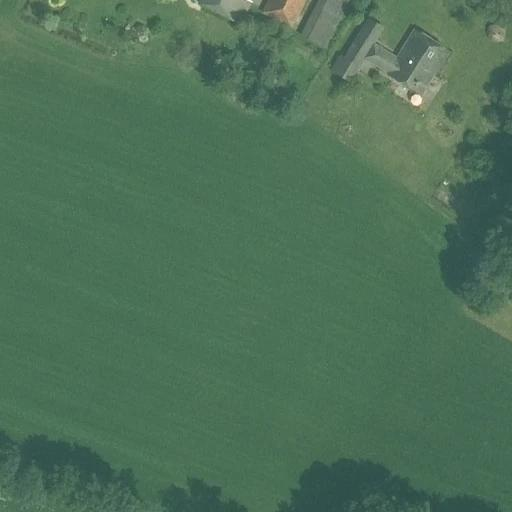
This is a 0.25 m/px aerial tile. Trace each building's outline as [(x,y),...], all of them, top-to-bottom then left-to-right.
[(195,0),(241,23),(252,2),(248,0),(195,0)] [(268,0),(262,13),(293,29),(307,0),(268,0)] [(318,0),(301,36),(325,49),(350,0),(318,0)] [(367,59),(422,95),(427,88),(426,87),(449,52),(415,30),(397,58),(376,43),(384,26),(370,16),(336,73),(351,82),(367,59)] [(148,22),(124,30),(132,54),(156,46),(148,22)]
